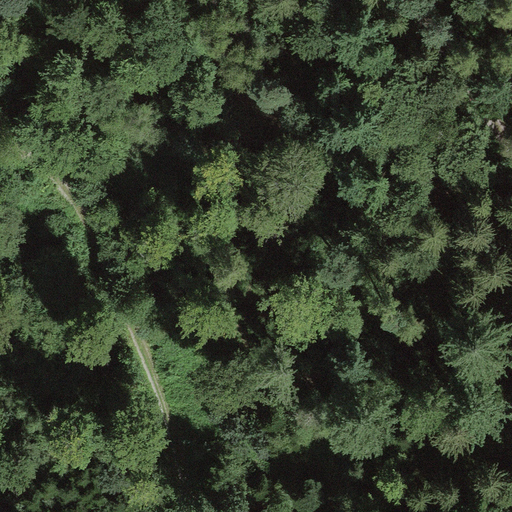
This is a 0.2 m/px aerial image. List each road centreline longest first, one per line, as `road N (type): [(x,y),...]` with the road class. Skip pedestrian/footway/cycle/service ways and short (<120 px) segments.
road 1 (track): [(191,511),(133,331),(85,230),(34,162),(0,145)]
road 2 (track): [(407,0),(511,152)]
